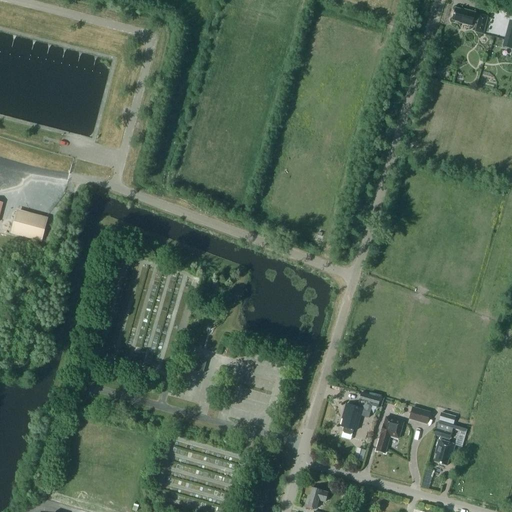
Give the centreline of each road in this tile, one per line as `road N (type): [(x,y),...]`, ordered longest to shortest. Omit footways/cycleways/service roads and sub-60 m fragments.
road 1 (unclassified): [(114,186),(153,36),(13,0)]
road 2 (unclassified): [(355,277),(438,0)]
road 3 (unclassified): [(355,277),(114,186)]
road 4 (unclassified): [(485,511),(300,460)]
road 5 (unclassified): [(300,460),(355,277)]
